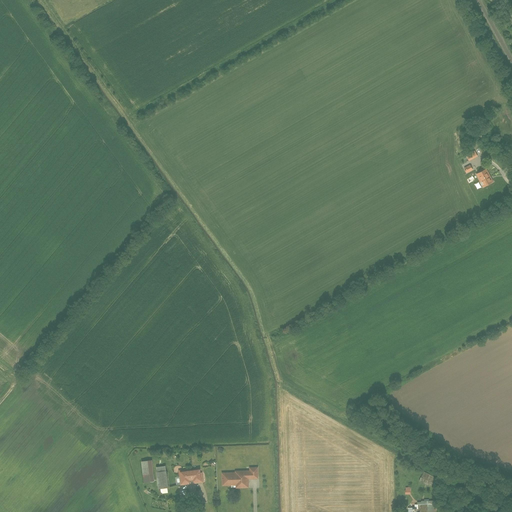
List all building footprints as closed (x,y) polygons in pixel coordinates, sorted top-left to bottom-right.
[(476,151),(467,155),(470,160),(479,157),(476,151)] [(488,168),(477,173),(485,187),(495,181),(488,168)] [(154,459),(144,461),(147,482),(157,480),(154,459)] [(237,471),(224,472),(224,485),(238,484),(238,488),(251,487),(250,478),(260,477),(260,466),(251,467),(251,469),(237,470),(237,471)] [(190,468),(180,470),(182,483),(192,482),(192,479),(196,479),(196,483),(205,481),(203,468),(191,470),(190,468)] [(169,470),(159,471),(162,487),(171,486),(169,470)] [(436,477),(423,471),(419,480),(432,486),(436,477)] [(427,511),(426,503),(417,504),(416,504),(416,507),(416,511),(427,511)]
